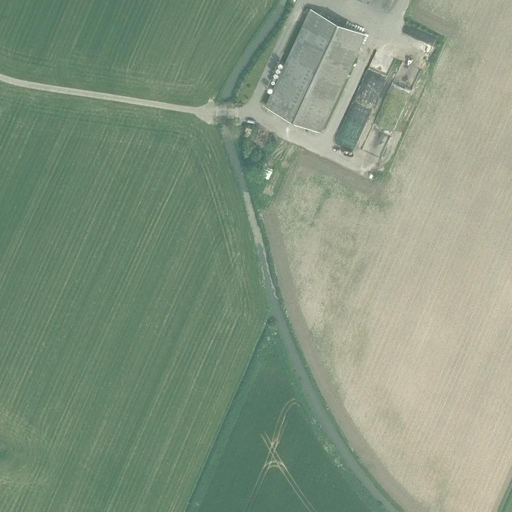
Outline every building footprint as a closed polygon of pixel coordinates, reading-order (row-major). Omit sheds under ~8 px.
[(363,0),(387,11),(391,0),(363,0)] [(310,8),(265,106),(321,131),(366,34),(310,8)] [(423,41),(423,50),(433,51),(433,41),(423,41)] [(379,65),(375,63),(364,85),(373,89),(389,58),(384,55),(379,65)] [(357,99),(341,137),(351,140),(366,103),(357,99)] [(283,148),(279,154),(286,159),(290,153),(283,148)] [(278,172),(269,190),(280,196),(302,156),(293,152),(287,163),(277,157),(271,168),(278,172)]
